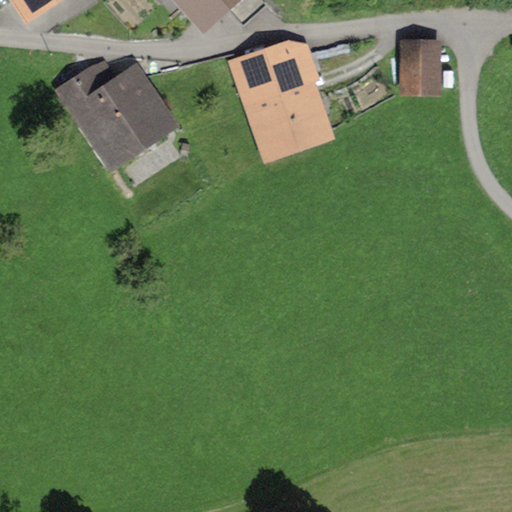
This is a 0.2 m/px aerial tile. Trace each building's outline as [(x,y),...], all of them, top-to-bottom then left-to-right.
[(66,0),(2,0),(22,29),(66,0)] [(167,0),(198,36),(241,0),(167,0)] [(285,37),(230,57),(247,104),(311,80),(318,78),(306,44),(285,37)] [(398,91),(439,91),(439,40),(398,40),(398,91)] [(108,177),(177,132),(132,64),(112,77),(99,57),(50,89),(108,177)] [(264,167),(334,141),(311,80),(247,104),(241,106),(264,167)]
